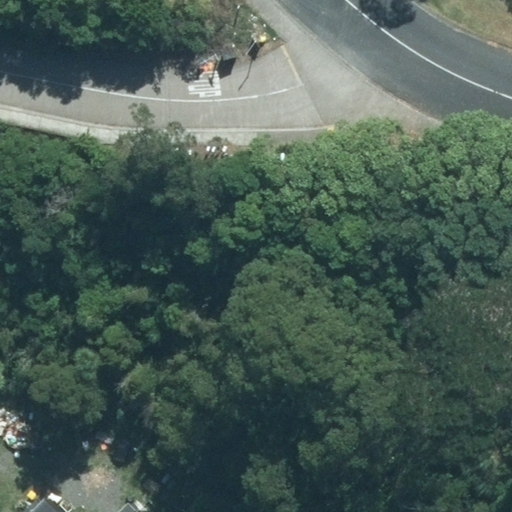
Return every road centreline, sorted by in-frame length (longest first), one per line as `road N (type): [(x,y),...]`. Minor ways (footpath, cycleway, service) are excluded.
road 1 (residential): [(381,39),(356,90),(255,104),(145,101),(0,74)]
road 2 (residential): [(511,104),(381,39)]
